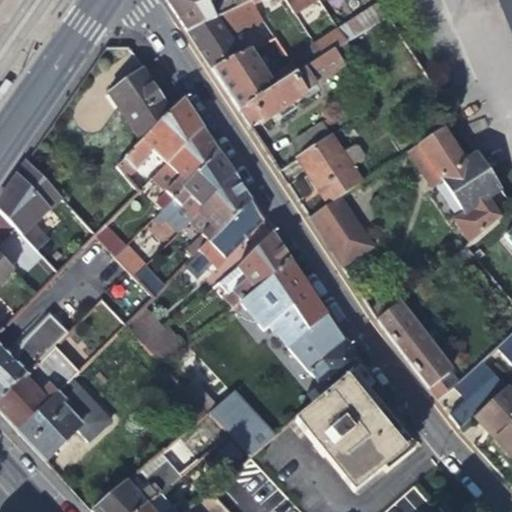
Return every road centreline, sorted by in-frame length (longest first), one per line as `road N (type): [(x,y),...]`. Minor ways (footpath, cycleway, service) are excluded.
road 1 (residential): [(505,511),(386,379),(130,0)]
road 2 (secondary): [(0,140),(96,0)]
